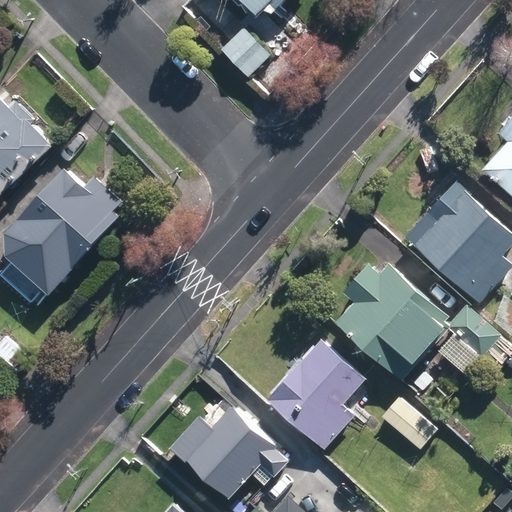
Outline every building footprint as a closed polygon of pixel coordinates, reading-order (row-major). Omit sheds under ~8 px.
[(292,0),(252,0),(267,13),(278,1),(285,7),(292,0)] [(276,53),(249,26),(225,48),(252,76),(276,53)] [(1,87),(0,88),(0,202),(59,145),(1,87)] [(511,119),(478,156),(511,186),(511,119)] [(116,212),(127,198),(99,173),(90,184),(70,166),(12,231),(15,235),(11,246),(18,252),(15,265),(40,287),(59,265),(70,275),(123,218),(116,212)] [(511,257),(508,254),(511,249),(511,224),(460,177),(410,233),(483,299),(511,266),(511,257)] [(407,378),(453,327),(459,332),(444,349),(469,372),(504,333),(474,305),(460,320),(397,259),(387,269),(377,260),(350,289),(360,298),(342,318),(407,378)] [(511,327),(511,296),(507,293),(490,313),(510,330),(511,327)] [(33,356),(10,335),(0,325),(0,369),(11,380),(33,356)] [(272,393),(317,435),(328,446),(365,406),(354,396),(373,375),(328,333),(272,393)] [(445,426),(405,392),(387,414),(427,448),(445,426)] [(295,456),(242,406),(229,394),(208,416),(206,414),(177,444),(192,458),(194,457),(236,495),(265,463),(278,475),(295,456)] [(325,462),(307,480),(340,511),(357,493),(325,462)] [(210,511),(208,510),(206,511),(198,511),(180,496),(165,511),(210,511)] [(384,511),(373,503),(366,511),(351,500),(340,511),(384,511)]
